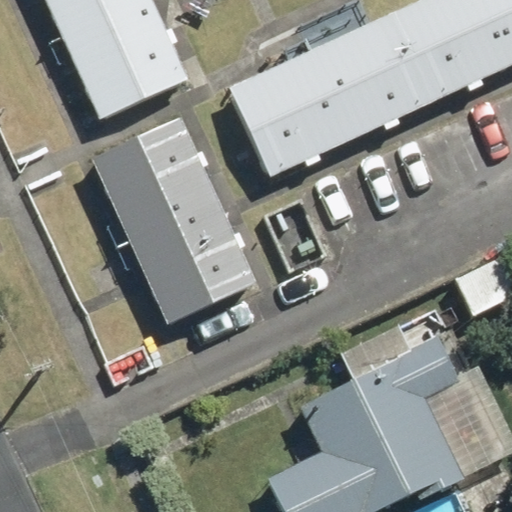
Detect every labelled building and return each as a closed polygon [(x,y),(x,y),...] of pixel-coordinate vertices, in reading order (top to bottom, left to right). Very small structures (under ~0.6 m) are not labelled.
[(144,0),(36,0),(95,128),(184,88),(144,0)] [(511,0),(434,0),(224,97),(266,187),(511,72),(511,0)] [(176,127),(87,168),(162,334),(253,293),(176,127)] [(511,253),(454,277),(473,323),(511,307),(511,253)] [(316,461),(263,488),(274,511),(396,511),(410,505),(413,511),(460,488),(458,485),(511,458),(511,447),(479,381),(456,392),(432,344),(407,356),(395,332),(335,362),(348,388),(294,416),(316,461)]
